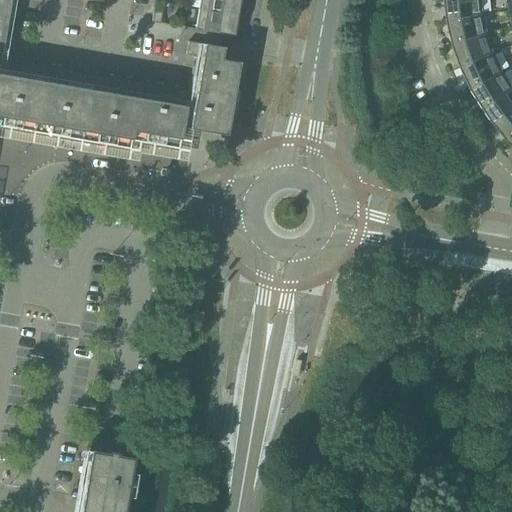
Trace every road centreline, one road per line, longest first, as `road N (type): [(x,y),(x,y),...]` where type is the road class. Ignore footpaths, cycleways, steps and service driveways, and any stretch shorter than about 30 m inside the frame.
road 1 (residential): [(0,399),(32,200),(42,185),(61,177),(167,192)]
road 2 (tertiary): [(239,511),(271,334)]
road 3 (residential): [(462,131),(433,74),(418,0)]
road 4 (tertiary): [(453,241),(326,202)]
road 5 (tertiary): [(321,235),(453,241)]
road 6 (unclassified): [(490,247),(502,178),(462,131)]
